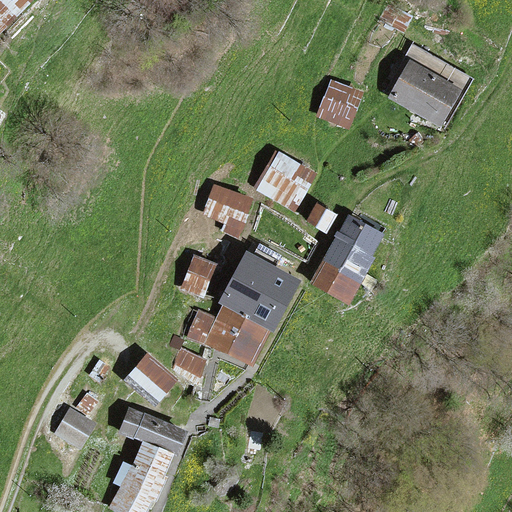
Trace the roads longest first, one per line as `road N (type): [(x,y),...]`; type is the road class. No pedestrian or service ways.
road 1 (track): [(4,511),(39,412),(74,354),(100,336),(124,344),(118,379)]
road 2 (unclassified): [(156,511),(191,428),(256,366)]
